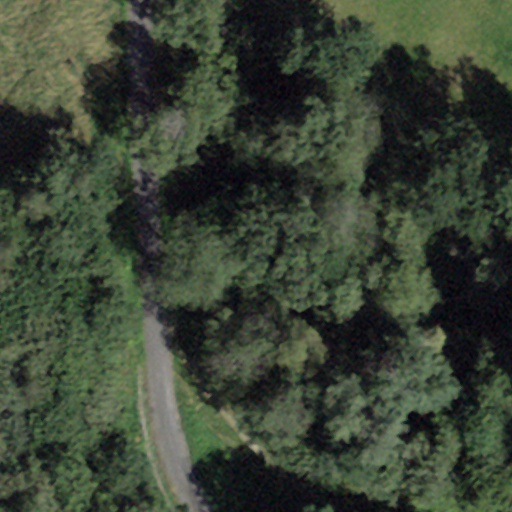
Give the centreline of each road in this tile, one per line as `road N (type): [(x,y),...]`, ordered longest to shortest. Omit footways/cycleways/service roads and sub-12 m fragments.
road 1 (track): [(182,511),(149,404),(147,305),(122,119),(128,0)]
road 2 (track): [(383,511),(148,363)]
